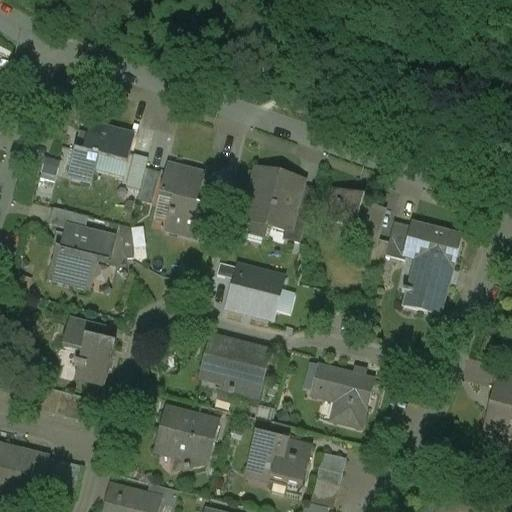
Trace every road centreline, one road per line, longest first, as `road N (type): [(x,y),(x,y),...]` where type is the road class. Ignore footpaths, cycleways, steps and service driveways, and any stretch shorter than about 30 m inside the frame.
road 1 (residential): [(32,45),(506,208)]
road 2 (residential): [(98,451),(142,329),(178,312),(453,374)]
road 3 (residential): [(506,208),(453,374)]
road 4 (residential): [(453,374),(364,511)]
road 5 (residential): [(0,178),(32,45)]
